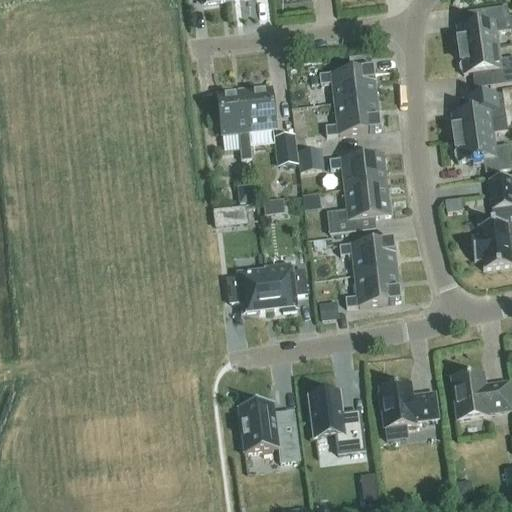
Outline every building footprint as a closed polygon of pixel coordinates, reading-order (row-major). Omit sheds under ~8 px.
[(202,0),(203,8),(230,5),(228,0),(202,0)] [(459,55),(498,49),(496,36),(510,34),(507,10),(479,14),(481,28),(456,31),(457,34),(455,37),(456,41),(458,43),(459,55)] [(498,49),(459,55),(461,66),(459,68),(460,73),(462,75),(463,78),(487,75),(489,90),(511,86),(511,61),(499,63),(498,49)] [(331,87),(334,108),(376,103),(374,85),(373,72),(361,73),(361,74),(330,77),(319,78),(320,89),(331,87)] [(248,136),(275,132),(271,93),(244,96),(248,136)] [(244,96),(216,99),(221,139),(237,137),(240,165),(251,163),(248,136),(244,96)] [(453,131),(454,143),(492,137),(491,124),(505,122),(502,98),(474,102),(476,116),(451,119),(452,122),(450,125),(450,129),(453,131)] [(378,121),(376,103),(334,108),(336,129),(325,131),(326,141),(338,140),(337,139),(368,136),(380,135),(379,121),(378,121)] [(492,137),(454,143),(456,154),(454,156),(455,161),(457,163),(458,167),(482,163),(484,177),(511,173),(511,172),(509,149),(494,151),(492,137)] [(297,169),(294,139),(273,141),(276,171),(297,169)] [(305,155),(318,154),(316,140),(304,141),(305,155)] [(305,155),(297,156),(300,177),(320,174),(318,154),(305,155)] [(344,194),(386,189),(384,171),(383,158),(371,159),(340,163),(329,164),(330,175),(341,173),(344,194)] [(511,210),(511,190),(511,180),(488,183),(492,213),(511,210)] [(239,208),(256,206),(254,188),(236,190),(239,208)] [(388,207),(386,189),(344,194),(346,215),(327,217),(329,239),(356,236),(355,224),(378,221),(378,222),(390,220),(389,207),(388,207)] [(245,210),(234,212),(235,227),(246,226),(245,210)] [(511,218),(493,221),(494,228),(476,230),(476,232),(477,232),(478,240),(471,241),(470,241),(473,265),(475,265),(481,264),(482,273),(482,274),(511,269),(511,267),(510,256),(511,255),(511,218)] [(351,259),(354,280),(396,275),(394,257),(393,244),(381,245),(350,249),(339,250),(340,260),(351,259)] [(345,302),(346,312),(357,311),(388,307),(388,308),(400,306),(399,293),(398,293),(396,275),(354,280),(356,301),(345,302)] [(294,308),(306,307),(303,283),(292,284),(291,280),(265,283),(270,322),(296,319),(294,308)] [(265,283),(239,286),(239,290),(227,292),(230,316),(242,314),(243,325),(270,322),(265,283)] [(319,309),(321,324),(335,323),(333,307),(319,309)] [(484,392),(483,378),(451,383),(457,424),(488,420),(488,418),(511,415),(507,387),(490,389),(490,391),(484,392)] [(381,392),(378,392),(383,432),(415,428),(415,426),(438,423),(435,397),(412,400),(410,388),(398,390),(394,387),(385,388),(381,392)] [(340,397),(313,401),(319,442),(339,439),(342,459),(369,455),(364,420),(344,423),(340,397)] [(273,407),(239,412),(245,459),(279,454),(281,467),(300,464),(295,427),(276,429),(274,417),(273,407)] [(511,471),(503,473),(507,495),(511,493),(511,471)] [(362,480),(363,492),(375,491),(374,479),(362,480)] [(449,501),(446,485),(434,487),(436,503),(449,501)]
